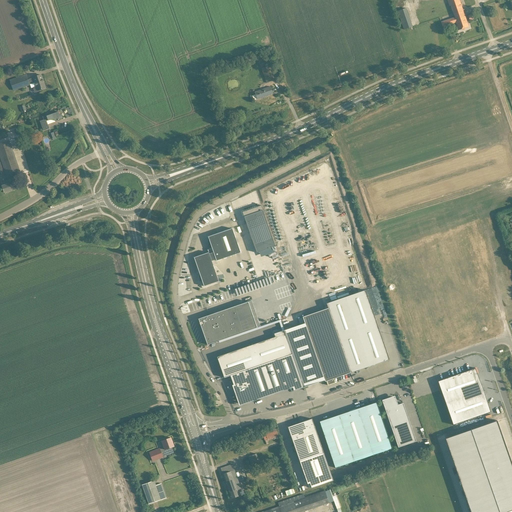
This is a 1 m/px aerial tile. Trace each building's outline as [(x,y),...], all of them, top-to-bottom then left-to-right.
[(465,17),(459,0),(447,0),(449,6),(451,6),(453,13),(455,17),(441,22),(443,27),(456,23),(458,30),(469,27),(465,17)] [(407,8),(398,11),(404,30),(413,27),(407,8)] [(275,80),(269,65),(261,68),(267,83),(275,80)] [(35,83),(36,87),(34,88),(34,89),(34,92),(36,93),(37,93),(41,91),(41,89),(46,88),(41,75),(33,78),(34,78),(29,79),(27,75),(10,81),(13,90),(25,86),(30,85),(30,84),(35,83)] [(271,87),(255,92),(257,99),(273,94),(271,87)] [(53,113),(48,115),(50,120),(54,119),(55,121),(58,120),(59,120),(63,118),(61,114),(60,115),(59,112),(54,114),(53,113)] [(50,120),(48,115),(43,117),(44,120),(40,121),(43,131),(49,129),(47,121),(50,120)] [(12,177),(21,174),(10,141),(0,143),(0,170),(1,174),(0,174),(0,179),(2,186),(4,193),(13,190),(11,183),(9,178),(12,177)] [(276,247),(261,206),(243,213),(257,253),(276,247)] [(209,252),(194,257),(199,271),(200,281),(203,281),(204,286),(219,281),(212,261),(216,259),(217,261),(241,252),(233,228),(208,237),(214,252),(209,254),(209,252)] [(366,292),(366,290),(327,303),(328,308),(351,373),(352,372),(352,371),(386,359),(387,360),(389,359),(389,357),(388,357),(365,292),(366,292)] [(203,327),(208,342),(207,343),(208,345),(257,327),(248,302),(234,306),(235,308),(208,317),(207,316),(199,319),(202,327),(203,327)] [(328,308),(303,317),(306,326),(325,381),(326,381),(328,385),(330,385),(330,384),(334,382),(333,379),(351,373),(328,308)] [(276,338),(219,358),(225,375),(224,376),(224,377),(231,375),(292,354),(284,330),(274,334),(276,338)] [(304,387),(292,354),(231,375),(234,385),(232,385),(233,387),(234,386),(240,404),(292,386),(294,391),(304,387)] [(439,381),(454,425),(492,411),(477,368),(439,381)] [(395,403),(394,398),(388,400),(388,398),(382,400),(398,447),(416,441),(403,403),(398,405),(397,402),(395,403)] [(335,468),(392,449),(377,402),(320,421),(335,468)] [(312,487),(333,480),(312,419),(302,422),(302,423),(289,428),(292,436),(291,436),(300,461),(308,484),(310,483),(312,487)] [(511,466),(496,421),(444,439),(469,511),(503,511),(511,509),(511,466)] [(268,440),(278,436),(276,429),(269,431),(265,432),(266,435),(268,440)] [(163,457),(162,454),(166,452),(167,454),(168,455),(173,453),(173,452),(172,447),(174,446),(171,438),(162,441),(165,447),(160,449),(150,452),(153,461),(163,457)] [(231,499),(240,496),(238,490),(241,489),(232,464),(221,468),(223,474),(231,499)] [(154,481),(142,485),(149,504),(167,498),(161,483),(156,485),(154,481)] [(324,491),(300,499),(304,511),(328,503),(324,491)] [(300,499),(276,507),(277,511),(301,511),(304,511),(300,499)]
